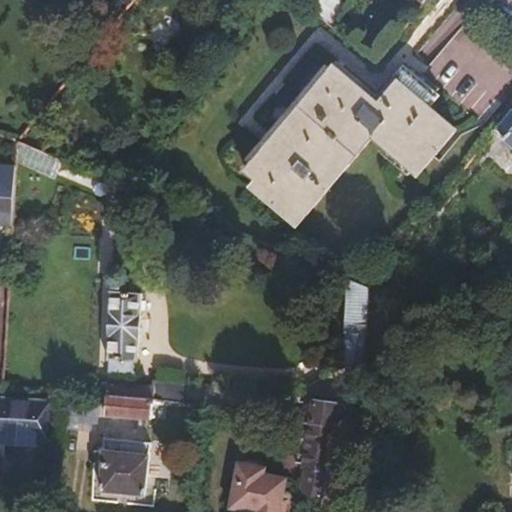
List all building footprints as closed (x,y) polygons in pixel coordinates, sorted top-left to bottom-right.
[(307,0),(321,12),(326,6),(319,0),(307,0)] [(335,57),(237,161),(248,171),(244,176),(286,216),(366,131),(408,172),(449,129),(425,106),(435,96),(401,64),(373,93),(335,57)] [(511,112),(509,110),(490,131),(499,139),(496,141),(511,154),(511,112)] [(51,158),(4,138),(4,159),(42,176),(51,158)] [(354,286),(334,277),(330,362),(348,363),(354,286)] [(101,278),(100,357),(105,357),(105,370),(128,371),(129,358),(132,358),(134,290),(112,288),(113,280),(101,278)] [(441,291),(428,305),(442,316),(454,302),(441,291)] [(428,305),(416,319),(475,366),(485,351),(442,316),(428,305)] [(99,378),(99,392),(148,396),(165,397),(167,379),(149,377),(149,383),(99,378)] [(148,396),(99,392),(99,411),(146,414),(148,396)] [(148,396),(146,414),(162,416),(165,397),(148,396)] [(2,398),(1,433),(31,434),(33,399),(2,398)] [(296,422),(326,429),(327,405),(304,401),(303,412),(294,410),(292,421),(296,422)] [(292,421),(294,410),(273,406),(270,416),(292,421)] [(76,431),(103,433),(104,416),(77,414),(76,431)] [(301,495),(318,497),(326,429),(296,422),(293,469),(302,470),(301,495)] [(99,436),(97,490),(144,493),(147,439),(99,436)] [(278,511),(283,475),(260,472),(261,466),(259,466),(255,459),(241,457),(235,463),(233,462),(227,509),(247,511),(278,511)]
